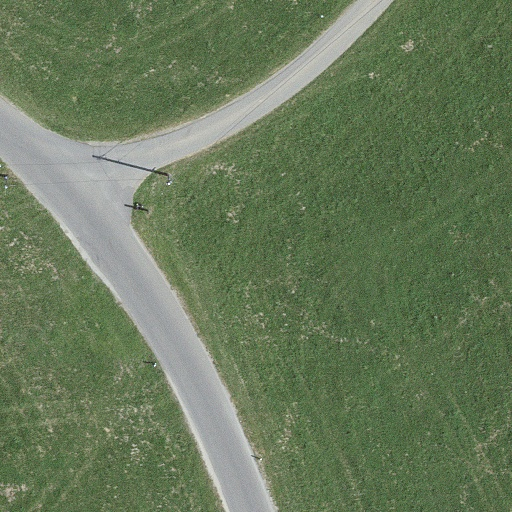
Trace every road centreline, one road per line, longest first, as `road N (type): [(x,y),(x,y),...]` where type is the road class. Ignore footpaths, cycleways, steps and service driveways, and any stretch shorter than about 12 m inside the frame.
road 1 (tertiary): [(248,511),(233,456),(172,340),(72,189)]
road 2 (residential): [(72,189),(277,101),(373,0)]
